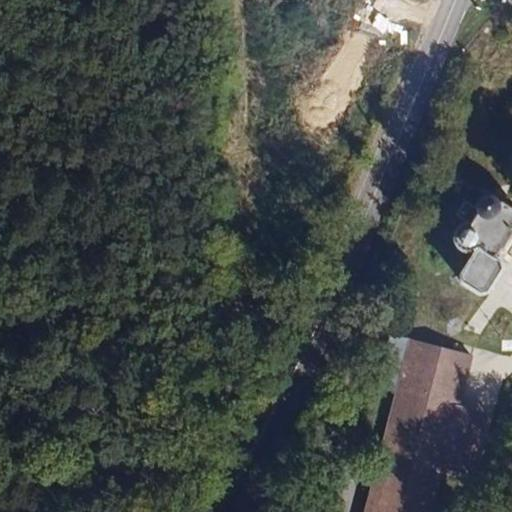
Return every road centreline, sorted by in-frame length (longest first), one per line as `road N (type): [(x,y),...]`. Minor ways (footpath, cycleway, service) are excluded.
road 1 (tertiary): [(456,0),(334,321),(243,511)]
road 2 (track): [(234,393),(334,321),(338,404),(324,511)]
road 3 (track): [(0,454),(181,484)]
